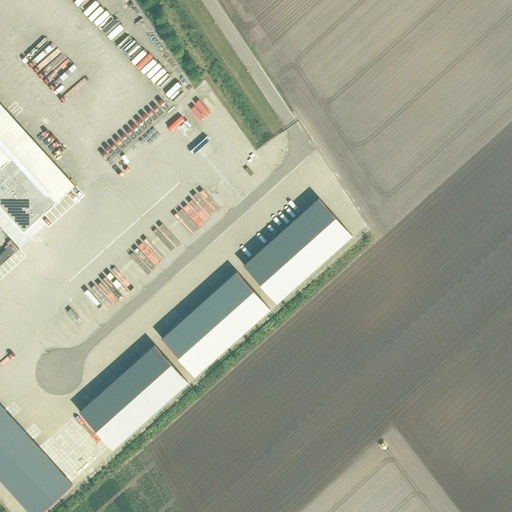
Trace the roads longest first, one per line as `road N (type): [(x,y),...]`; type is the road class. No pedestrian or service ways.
road 1 (unknown): [(46,0),(133,87),(135,101),(80,145),(41,119)]
road 2 (unclassified): [(210,0),(291,122)]
